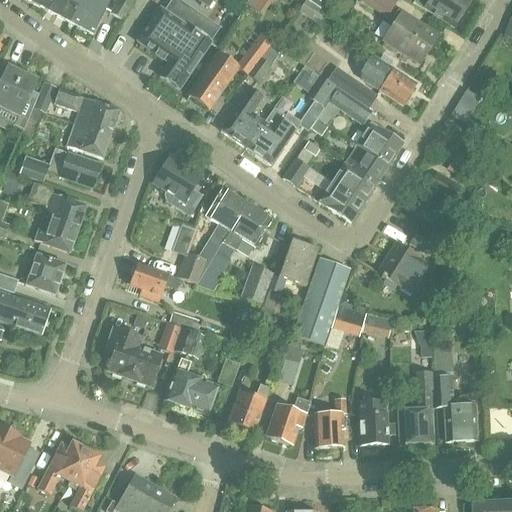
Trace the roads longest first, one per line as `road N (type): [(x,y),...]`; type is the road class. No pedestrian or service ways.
road 1 (residential): [(155,114),(331,236),(353,241),(372,223),(505,0)]
road 2 (residential): [(53,399),(155,114)]
road 3 (residential): [(511,470),(334,479),(270,476),(213,459)]
road 4 (residential): [(0,6),(155,114)]
road 5 (residential): [(213,459),(53,399)]
